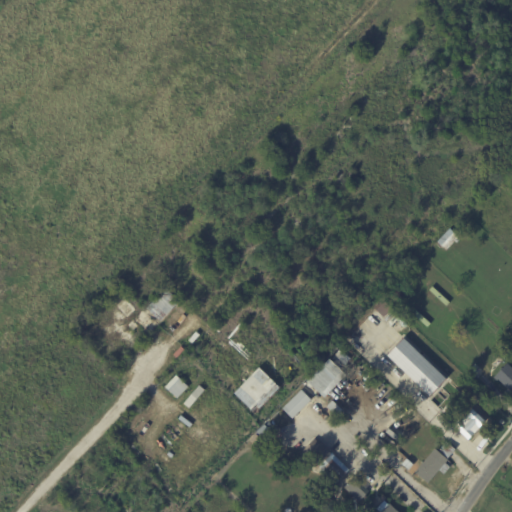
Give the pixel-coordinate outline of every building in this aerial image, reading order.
[(452,228),(461,237),(448,250),(439,242),(452,228)] [(159,321),(145,306),(165,286),(179,300),(159,321)] [(382,316),(375,308),(384,300),(391,307),(382,316)] [(136,320),(135,320),(138,317),(133,313),(139,307),(147,315),(139,324),(136,320)] [(142,322),(148,316),(153,321),(147,327),(142,322)] [(148,328),(154,322),(158,325),(151,331),(148,328)] [(201,334),(193,344),(189,341),(197,331),(201,334)] [(387,355),(429,396),(446,378),(403,337),(387,355)] [(353,358),(345,368),(334,359),(342,349),(353,358)] [(345,374),(324,397),(307,381),(329,358),(345,374)] [(511,390),(511,391),(497,376),(509,364),(511,366),(511,390)] [(233,393),(258,367),(279,386),(254,412),(233,393)] [(191,386),(179,398),(167,386),(179,375),(191,386)] [(207,390),(191,409),(185,404),(201,385),(207,390)] [(291,418),(281,408),(301,388),(311,399),(291,418)] [(345,405),(336,415),(326,406),(332,399),(337,404),(340,401),(345,405)] [(449,419),(450,420),(440,431),(427,420),(438,408),(449,419)] [(482,415),(489,422),(471,440),(458,427),(475,409),(482,415)] [(346,473),(338,480),(306,448),(317,437),(349,470),(346,473)] [(453,451),(447,458),(448,459),(445,462),(449,466),(443,472),(439,468),(427,482),(414,470),(435,447),(437,450),(445,441),(454,449),(453,451)] [(370,491),(364,497),(349,483),(355,477),(370,491)] [(397,511),(385,499),(376,508),(379,511),(397,511)]
